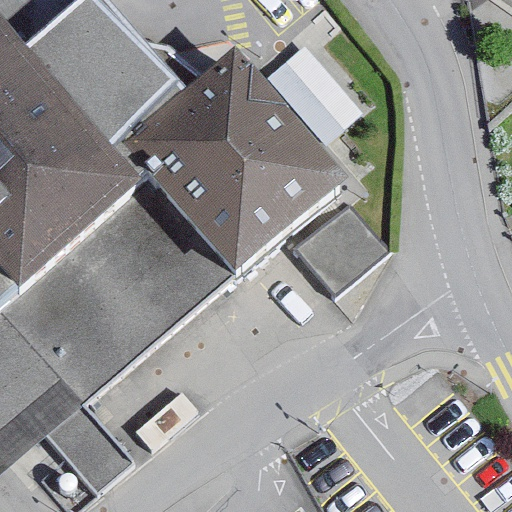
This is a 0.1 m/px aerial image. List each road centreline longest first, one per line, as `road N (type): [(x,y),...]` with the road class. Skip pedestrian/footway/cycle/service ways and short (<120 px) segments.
road 1 (unclassified): [(478,264),(319,370),(137,511)]
road 2 (residential): [(388,0),(417,39),(435,83),(478,264)]
